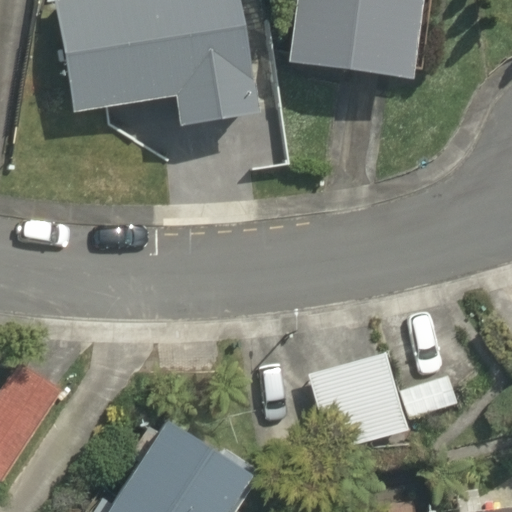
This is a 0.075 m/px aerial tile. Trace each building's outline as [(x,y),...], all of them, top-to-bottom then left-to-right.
[(232,0),(110,0),(47,12),(71,136),(163,119),(168,142),(256,125),(232,0)] [(407,99),(420,0),(291,0),(280,81),(407,99)] [(382,361),(303,389),(330,466),(406,439),(403,430),(456,411),(442,374),(393,392),(382,361)] [(0,477),(52,402),(15,376),(0,396),(0,477)] [(162,427),(110,511),(243,511),(259,485),(162,427)]
